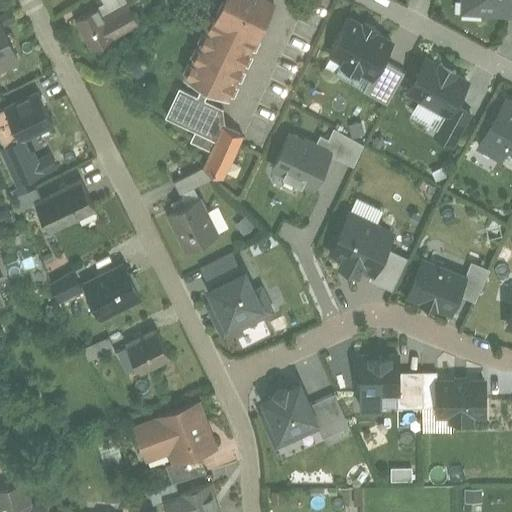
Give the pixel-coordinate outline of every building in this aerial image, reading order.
[(99,0),(102,5),(72,21),(88,52),(138,26),(124,0),(99,0)] [(272,0),(219,0),(213,13),(210,11),(204,23),(208,25),(206,30),(202,28),(196,40),(200,42),(198,46),(194,44),(189,56),(193,58),(191,62),(187,60),(182,70),(187,73),(184,78),(201,85),(209,89),(228,98),(230,93),(234,94),(239,84),(235,82),(237,78),(241,80),(246,68),(242,66),(244,62),(248,64),(254,52),(249,50),(252,45),(256,47),(262,35),(257,33),(272,0)] [(459,0),(458,14),(507,17),(508,0),(459,0)] [(392,43),(348,18),(325,59),(366,83),(369,84),(381,61),(392,43)] [(0,72),(19,64),(0,23),(0,72)] [(469,82),(423,57),(405,90),(451,115),(469,82)] [(403,72),(381,61),(369,84),(366,83),(361,93),(385,106),(403,72)] [(221,108),(203,100),(209,89),(201,85),(196,97),(177,88),(164,118),(194,131),(189,142),(208,151),(201,168),(221,176),(240,133),(223,125),(221,108)] [(55,128),(38,90),(3,106),(6,114),(0,117),(0,130),(5,144),(17,139),(19,143),(25,141),(55,128)] [(511,101),(502,96),(468,156),(495,171),(500,163),(511,169),(511,101)] [(287,130),(269,168),(312,188),(330,150),(287,130)] [(17,139),(5,144),(10,153),(2,157),(15,189),(45,176),(42,169),(55,164),(50,153),(38,158),(33,148),(29,150),(25,141),(19,143),(17,139)] [(173,183),(180,198),(194,191),(213,181),(200,170),(173,183)] [(48,234),(95,211),(79,178),(39,197),(32,201),(33,205),(48,234)] [(32,201),(39,197),(35,189),(12,200),(18,212),(33,205),(32,201)] [(168,203),(172,212),(198,199),(194,191),(180,198),(168,203)] [(172,212),(164,215),(183,255),(220,237),(201,198),(198,199),(172,212)] [(349,208),(330,250),(375,271),(387,245),(395,228),(349,208)] [(6,211),(0,212),(0,226),(10,223),(6,211)] [(408,255),(387,245),(375,271),(372,276),(393,286),(408,255)] [(209,285),(243,269),(235,251),(201,268),(209,285)] [(466,274),(422,255),(404,296),(448,315),(456,296),(466,274)] [(101,320),(141,300),(121,260),(82,280),(101,320)] [(470,265),(466,274),(456,296),(474,304),(488,272),(470,265)] [(208,303),(224,336),(280,309),(268,286),(261,289),(250,266),(243,269),(209,285),(208,286),(214,300),(208,303)] [(56,302),(80,290),(71,271),(46,283),(56,302)] [(171,361),(155,328),(124,342),(140,376),(171,361)] [(86,364),(114,352),(107,337),(80,349),(86,364)] [(359,351),(359,391),(404,390),(404,370),(404,350),(359,351)] [(423,369),(404,370),(404,390),(404,403),(424,403),(423,369)] [(439,369),(423,369),(424,403),(441,402),(440,376),(439,369)] [(489,374),(440,376),(441,402),(441,413),(450,412),(450,417),(478,416),(478,411),(491,410),(489,374)] [(305,381),(265,399),(269,407),(261,411),(276,446),(320,427),(325,425),(314,401),(305,381)] [(336,391),(314,401),(325,425),(320,427),(324,435),(351,423),(336,391)] [(216,449),(199,401),(130,426),(144,463),(166,455),(170,466),(198,456),(216,449)] [(121,465),(113,439),(93,446),(101,472),(121,465)] [(204,471),(198,456),(170,466),(162,469),(167,484),(204,471)] [(46,511),(43,501),(32,504),(24,482),(0,489),(0,511),(46,511)] [(219,511),(211,484),(157,501),(160,511),(219,511)]
